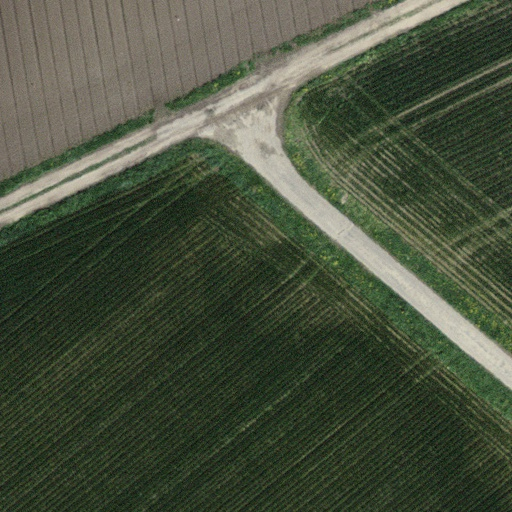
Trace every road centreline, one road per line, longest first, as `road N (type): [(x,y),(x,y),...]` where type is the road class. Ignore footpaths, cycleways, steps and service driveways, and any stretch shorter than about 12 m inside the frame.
road 1 (track): [(0,223),(460,0)]
road 2 (track): [(231,112),(511,358)]
